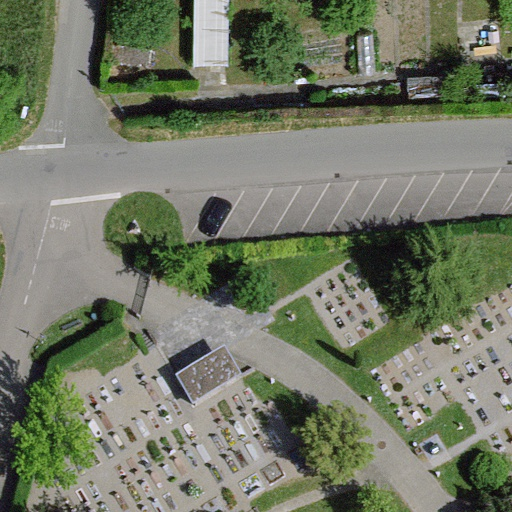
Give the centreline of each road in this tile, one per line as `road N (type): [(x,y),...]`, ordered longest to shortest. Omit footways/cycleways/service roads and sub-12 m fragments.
road 1 (unclassified): [(59,174),(511,148)]
road 2 (unclassified): [(0,401),(59,174)]
road 3 (unclassified): [(59,174),(87,0)]
